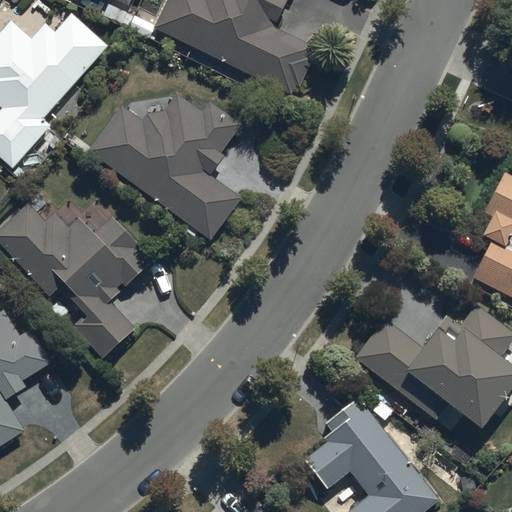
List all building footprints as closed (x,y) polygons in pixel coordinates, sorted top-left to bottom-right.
[(83,0),(125,19),(134,0),(83,0)] [(167,0),(152,31),(293,98),(317,46),(277,27),(290,0),(167,0)] [(0,114),(0,156),(10,165),(111,52),(70,16),(39,51),(9,25),(0,35),(0,109),(3,112),(0,114)] [(87,151),(210,241),(241,199),(206,174),(239,130),(183,89),(155,128),(122,104),(87,151)] [(511,175),(506,173),(483,214),(493,219),(484,236),(494,241),(473,282),(511,301),(511,175)] [(0,225),(0,246),(103,360),(136,330),(109,300),(152,261),(113,218),(94,236),(79,218),(59,236),(27,201),(0,225)] [(0,446),(24,432),(2,397),(54,365),(30,328),(19,335),(2,307),(0,307),(0,446)] [(386,318),(356,359),(437,422),(449,407),(482,433),(511,394),(511,367),(499,358),(511,342),(511,334),(476,307),(459,329),(446,319),(424,348),(386,318)] [(423,511),(439,500),(359,399),(327,424),(334,434),(303,458),(330,491),(353,473),(371,496),(350,511),(423,511)]
